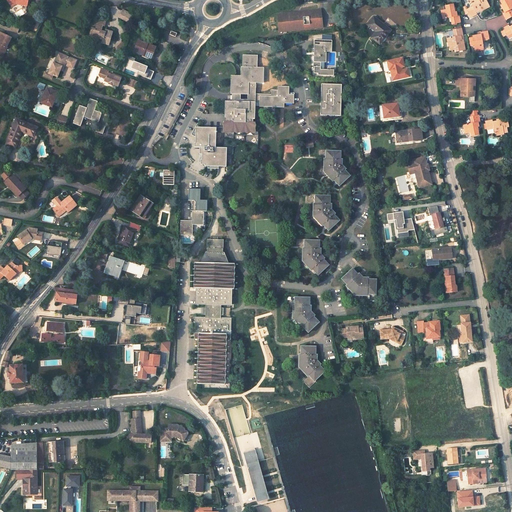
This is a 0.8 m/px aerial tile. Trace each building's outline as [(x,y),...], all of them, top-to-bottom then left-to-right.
[(466,11),(470,18),(474,16),(476,15),(475,13),(478,11),(477,9),(479,9),(481,11),(488,7),(484,0),(483,0),(482,1),(481,0),(469,0),(468,1),(471,7),(466,11)] [(504,18),(505,20),(511,16),(511,14),(510,10),(511,8),(511,0),(510,0),(508,1),(507,0),(501,0),(500,1),(502,5),(504,8),(501,9),(503,13),(502,14),(504,18)] [(450,22),(451,24),(460,22),(459,19),(459,16),(458,16),(457,16),(456,12),(453,12),(453,8),(452,4),(444,5),(445,10),(440,10),(441,12),(441,14),(442,18),(450,17),(450,22)] [(117,17),(128,23),(132,16),(122,10),(117,17)] [(296,12),(282,13),(283,19),(280,19),(282,32),(304,27),(304,29),(321,26),(318,10),(307,11),(308,13),(296,15),(296,12)] [(368,24),(376,31),(369,40),(377,47),(390,30),(374,17),(368,24)] [(101,42),(108,44),(111,33),(104,31),(104,33),(100,32),(101,26),(103,27),(104,23),(94,20),(92,26),(95,27),(94,30),(90,29),(88,38),(97,40),(98,38),(102,39),(101,42)] [(511,26),(509,28),(508,26),(505,27),(502,29),(505,36),(506,36),(507,39),(511,37),(511,26)] [(460,43),(459,41),(461,40),(460,36),(463,36),(462,31),(461,29),(453,31),(454,37),(447,38),(448,48),(450,47),(450,52),(455,50),(456,53),(464,51),(463,42),(460,43)] [(474,45),(475,50),(483,49),(482,41),(488,40),(487,31),(479,33),(480,34),(475,35),(476,37),(473,38),(468,39),(469,46),(474,45)] [(0,57),(10,38),(0,33),(0,57)] [(333,40),(315,40),(314,61),(326,62),(327,51),(333,51),(333,40)] [(141,58),(151,62),(152,60),(149,58),(150,53),(154,55),(157,48),(137,41),(133,53),(141,56),(141,58)] [(52,77),(57,78),(61,68),(63,69),(64,65),(73,69),(75,61),(57,54),(55,59),(58,60),(56,63),(53,62),(48,75),(52,77)] [(271,94),(256,94),(256,82),(263,82),(263,68),(257,68),(257,56),(243,55),(243,67),(241,67),(241,76),(231,76),(230,102),(225,102),(224,131),(253,132),(254,104),(259,104),(259,107),(283,108),(283,104),(293,104),(293,95),(288,95),(288,87),(278,87),(278,90),(271,90),(271,94)] [(394,70),(396,70),(398,80),(408,78),(406,67),(409,67),(407,58),(391,61),(393,70),(394,70)] [(150,67),(128,59),(125,68),(146,77),(150,67)] [(103,70),(100,69),(98,76),(99,77),(104,80),(103,82),(108,84),(107,85),(112,87),(112,86),(117,88),(120,80),(114,78),(113,79),(111,78),(111,77),(106,75),(102,73),(103,70)] [(456,84),(461,84),(461,96),(472,97),(472,91),(474,91),(474,79),(456,79),(456,84)] [(136,84),(129,81),(127,87),(134,90),(136,84)] [(321,87),(322,116),(340,115),(338,86),(321,87)] [(41,104),(51,108),(57,93),(47,89),(41,104)] [(79,106),(73,124),(81,127),(84,118),(98,123),(95,132),(102,135),(109,117),(94,112),(98,102),(90,100),(87,109),(79,106)] [(397,104),(383,106),(384,118),(398,117),(397,104)] [(479,117),(479,115),(470,116),(471,124),(463,125),(464,133),(469,132),(470,136),(478,135),(477,131),(476,126),(478,126),(478,122),(480,122),(480,121),(479,117)] [(64,127),(67,120),(59,116),(56,123),(64,127)] [(503,134),(503,133),(507,132),(506,127),(508,127),(507,118),(498,119),(499,123),(497,123),(497,122),(492,122),(492,120),(488,120),(485,121),(487,129),(493,128),(494,136),(503,134)] [(5,144),(14,148),(20,132),(32,137),(35,128),(15,120),(5,144)] [(213,147),(214,127),(193,126),(192,147),(198,147),(197,166),(224,166),(225,147),(213,147)] [(399,132),(400,142),(421,140),(420,130),(399,132)] [(112,136),(105,134),(102,143),(109,145),(112,136)] [(339,150),(323,150),(322,171),(337,186),(348,175),(343,170),(344,168),(340,164),(340,158),(339,158),(339,150)] [(412,163),(407,165),(409,172),(414,171),(415,169),(418,168),(419,171),(417,174),(419,178),(417,178),(420,188),(432,185),(428,171),(428,170),(425,170),(424,167),(427,166),(426,165),(424,158),(412,161),(412,163)] [(414,171),(409,172),(410,175),(415,173),(417,178),(419,178),(417,174),(419,171),(418,168),(415,169),(414,171)] [(176,174),(167,173),(166,186),(175,187),(176,174)] [(9,190),(17,198),(18,197),(23,193),(26,197),(28,195),(25,191),(25,190),(11,175),(5,181),(11,188),(9,190)] [(3,183),(9,190),(11,188),(5,181),(3,183)] [(188,202),(196,202),(195,212),(192,211),(192,222),(180,221),(180,237),(192,238),(193,225),(204,226),(204,213),(208,214),(208,202),(202,201),(202,190),(189,189),(188,202)] [(22,201),(26,197),(23,193),(18,197),(22,201)] [(135,203),(136,204),(132,211),(142,217),(152,203),(140,195),(135,203)] [(311,215),(325,230),(336,220),(331,214),(332,213),(328,209),(329,203),(327,203),(327,195),(311,195),(311,215)] [(53,209),(58,216),(66,210),(68,212),(76,206),(69,196),(53,209)] [(163,199),(167,204),(171,201),(168,196),(163,199)] [(430,215),(426,216),(432,236),(447,231),(445,226),(443,227),(436,205),(427,208),(430,215)] [(401,211),(385,213),(386,220),(393,219),(396,238),(408,236),(407,230),(413,230),(411,218),(402,219),(401,211)] [(10,226),(11,220),(3,218),(2,225),(10,226)] [(136,230),(124,225),(117,242),(129,247),(136,230)] [(32,232),(33,229),(29,229),(18,236),(21,240),(24,244),(31,239),(41,240),(42,234),(36,233),(32,232)] [(24,245),(24,244),(21,240),(16,244),(19,249),(24,245)] [(58,259),(61,242),(47,240),(45,254),(52,255),(52,258),(58,259)] [(317,240),(301,240),(301,260),(315,276),(327,265),(321,259),(322,258),(318,254),(319,248),(317,248),(317,240)] [(199,340),(197,385),(223,385),(224,341),(230,341),(230,319),(220,319),(220,315),(222,315),(222,308),(220,308),(220,305),(231,305),(231,291),(233,291),(233,265),(227,265),(224,256),(222,256),(222,252),(223,251),(224,242),(207,242),(206,251),(207,251),(207,255),(205,255),(201,264),(195,264),(194,289),(195,289),(195,304),(205,304),(205,308),(203,308),(203,314),(205,315),(204,318),(194,318),(194,340),(199,340)] [(450,248),(431,250),(432,260),(451,258),(450,248)] [(99,260),(106,262),(108,254),(101,252),(99,260)] [(116,277),(119,267),(122,268),(124,261),(111,257),(105,274),(116,277)] [(0,279),(3,276),(7,279),(10,276),(12,278),(18,272),(20,272),(22,272),(22,266),(15,266),(12,263),(7,267),(6,266),(3,270),(0,267),(0,279)] [(357,274),(352,268),(340,279),(354,295),(375,296),(376,280),(368,280),(368,278),(362,277),(358,273),(357,274)] [(443,270),(444,278),(445,278),(446,287),(445,288),(445,293),(456,292),(456,286),(455,286),(453,269),(443,270)] [(57,293),(56,302),(76,304),(77,296),(57,293)] [(100,295),(98,309),(106,309),(107,302),(111,302),(111,296),(100,295)] [(292,318),(306,333),(318,323),(313,317),(314,315),(310,311),(310,305),(308,305),(308,297),(292,297),(292,318)] [(135,316),(135,313),(139,313),(140,306),(125,305),(124,323),(129,324),(130,316),(135,316)] [(433,341),(433,340),(440,339),(439,330),(440,330),(439,321),(433,322),(433,324),(430,324),(430,323),(424,323),(423,321),(417,322),(418,334),(424,333),(424,328),(426,328),(427,338),(423,338),(423,341),(425,342),(433,341)] [(46,342),(47,339),(51,340),(50,343),(55,343),(55,342),(64,343),(64,336),(58,336),(58,333),(62,334),(63,328),(61,328),(61,324),(48,323),(48,327),(48,329),(48,333),(50,333),(49,335),(45,335),(45,338),(41,337),(40,342),(46,342)] [(463,339),(463,343),(472,342),(471,332),(470,328),(469,327),(470,324),(461,325),(457,326),(457,327),(458,329),(459,331),(460,333),(462,335),(464,336),(463,339)] [(346,328),(345,329),(342,330),(342,334),(346,334),(347,338),(352,337),(355,336),(355,339),(360,338),(360,336),(363,335),(362,328),(357,329),(357,327),(346,328)] [(388,338),(396,342),(397,341),(398,340),(402,342),(404,336),(401,335),(402,331),(393,327),(391,331),(390,331),(390,330),(380,331),(381,339),(388,338)] [(160,352),(169,352),(169,341),(160,341),(160,352)] [(299,367),(314,382),(325,371),(319,365),(321,364),(316,360),(316,354),(314,354),(314,346),(298,347),(299,367)] [(7,368),(11,351),(7,351),(4,359),(2,367),(7,368)] [(145,379),(146,373),(150,373),(150,374),(155,374),(155,368),(154,367),(154,365),(158,366),(159,355),(149,355),(149,361),(141,360),(140,372),(138,372),(137,378),(145,379)] [(10,383),(23,383),(22,365),(9,366),(9,372),(7,373),(7,377),(9,377),(10,383)] [(141,436),(139,436),(138,425),(140,424),(140,420),(133,421),(129,421),(130,434),(125,437),(132,446),(136,444),(145,444),(150,444),(151,436),(141,436)] [(171,442),(171,439),(172,439),(172,438),(175,438),(183,442),(187,435),(187,433),(183,431),(184,431),(177,426),(168,426),(168,430),(164,430),(161,433),(161,438),(165,438),(165,442),(171,442)] [(62,443),(49,444),(50,462),(62,462),(62,443)] [(0,470),(11,470),(28,470),(28,480),(23,480),(23,487),(26,487),(26,495),(36,495),(36,470),(43,470),(43,464),(43,463),(37,463),(37,444),(14,446),(11,447),(11,459),(0,456),(0,470)] [(447,449),(448,465),(458,464),(457,448),(447,449)] [(253,450),(241,453),(255,502),(267,499),(253,450)] [(431,453),(422,454),(422,451),(410,452),(411,459),(420,459),(421,472),(427,471),(427,468),(432,468),(431,453)] [(469,485),(478,485),(477,482),(477,480),(486,479),(485,470),(467,472),(469,485)] [(189,486),(189,492),(201,492),(201,481),(203,481),(203,475),(190,475),(189,486)] [(72,511),(73,504),(71,504),(72,489),(71,489),(71,485),(74,486),(78,486),(78,478),(76,478),(76,476),(66,476),(66,485),(67,485),(67,489),(63,489),(63,505),(66,505),(65,511),(72,511)] [(446,481),(448,497),(453,497),(453,495),(456,495),(454,480),(446,481)] [(138,511),(138,506),(137,506),(137,505),(136,505),(136,502),(137,502),(137,501),(142,501),(155,501),(156,493),(138,492),(138,488),(129,488),(129,492),(107,492),(107,500),(130,500),(130,505),(129,505),(129,511),(138,511)] [(458,508),(458,511),(467,511),(467,507),(469,507),(467,495),(457,496),(458,508)]
